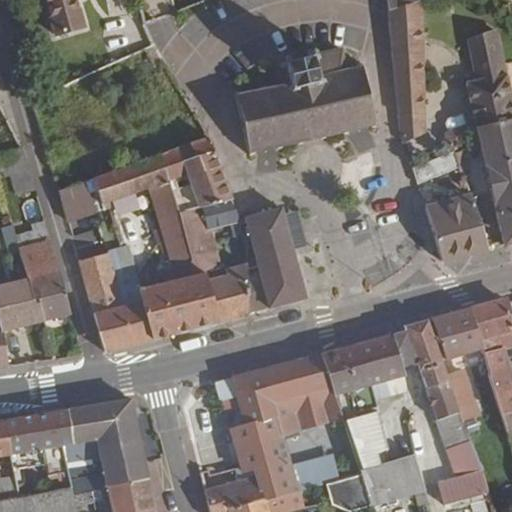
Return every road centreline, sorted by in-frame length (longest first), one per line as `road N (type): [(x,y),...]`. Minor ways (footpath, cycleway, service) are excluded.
road 1 (residential): [(371,17),(280,7),(234,26),(198,61),(240,171),(297,188),(322,215),(342,258)]
road 2 (residential): [(98,376),(0,39)]
road 3 (residential): [(342,258),(385,240),(401,211),(371,17)]
road 4 (primary): [(360,316),(153,364)]
road 5 (primary): [(511,277),(360,316)]
road 6 (residential): [(153,364),(186,511)]
